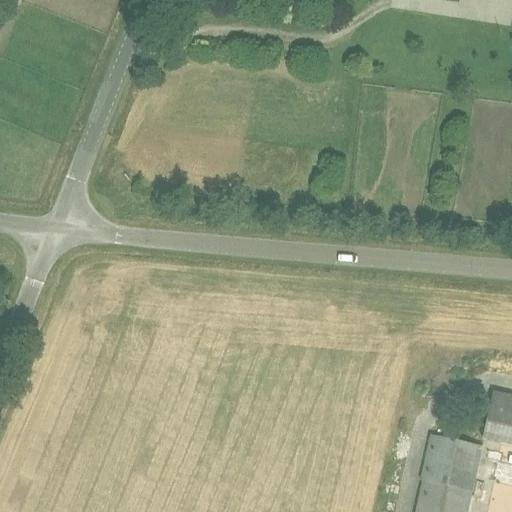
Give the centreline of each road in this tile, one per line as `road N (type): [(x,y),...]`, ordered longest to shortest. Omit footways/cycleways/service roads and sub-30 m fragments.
road 1 (unclassified): [(56,231),(511,274)]
road 2 (unclassified): [(56,231),(149,0)]
road 3 (unclassified): [(0,370),(56,231)]
